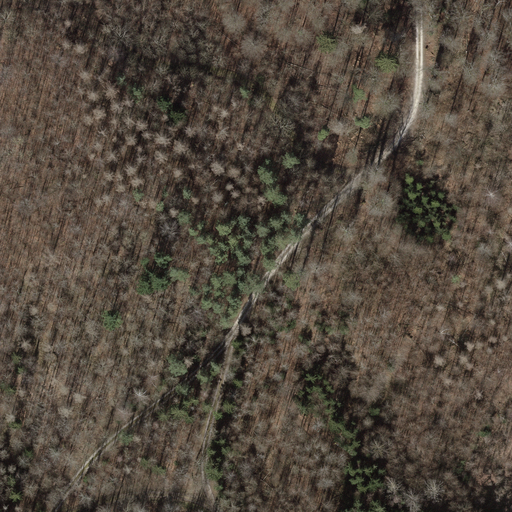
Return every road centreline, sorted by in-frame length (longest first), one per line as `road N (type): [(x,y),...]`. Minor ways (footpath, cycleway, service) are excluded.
road 1 (track): [(63,506),(100,451),(235,340),(262,282),(408,125),(420,73),(420,0)]
road 2 (track): [(367,173),(337,173),(312,161),(282,108),(233,71),(156,64),(70,16)]
road 3 (track): [(210,505),(206,442),(235,340)]
road 4 (track): [(210,505),(131,496),(59,511)]
